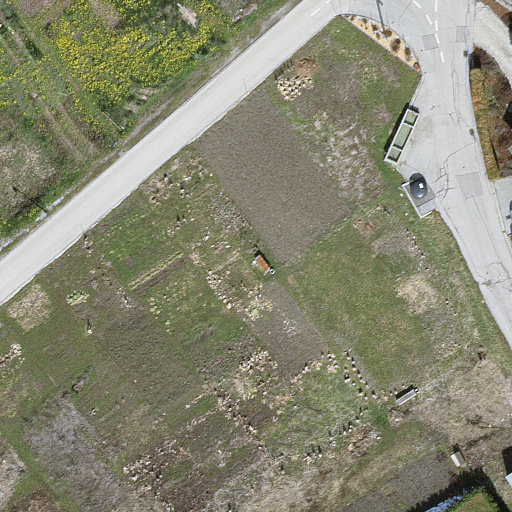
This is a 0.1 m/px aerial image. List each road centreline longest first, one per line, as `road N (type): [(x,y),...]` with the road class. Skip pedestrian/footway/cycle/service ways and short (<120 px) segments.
road 1 (residential): [(350,0),(0,304)]
road 2 (residential): [(423,0),(449,156),(511,291)]
road 3 (unknown): [(511,372),(305,511)]
